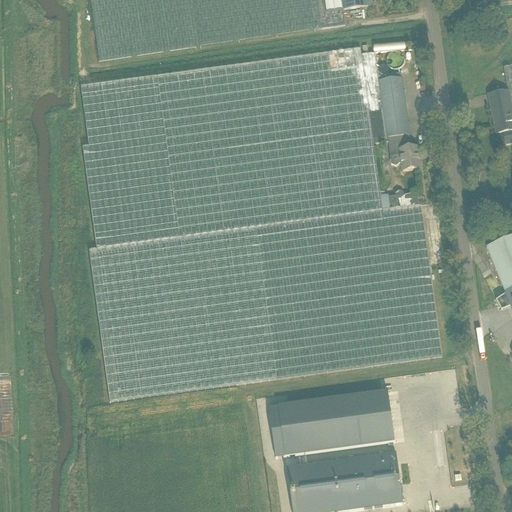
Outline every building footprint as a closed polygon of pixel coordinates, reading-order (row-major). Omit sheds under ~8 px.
[(91,0),(94,16),(101,65),(346,26),(344,11),(367,8),(365,0),(91,0)] [(405,44),(374,45),(374,53),(405,52),(405,44)] [(363,50),(84,88),(92,147),(85,148),(99,250),(91,251),(112,403),(442,358),(421,207),(419,194),(405,196),(405,193),(400,191),(395,194),(395,197),(387,198),(388,211),(383,212),(374,146),(389,144),(388,140),(395,139),(410,136),(402,79),(378,83),(374,55),(363,56),(363,50)] [(508,93),(488,97),(496,135),(503,134),(506,146),(511,144),(511,67),(503,69),(508,93)] [(400,156),(390,157),(391,166),(396,168),(399,165),(402,165),(403,173),(420,170),(417,149),(400,151),(400,156)] [(511,238),(486,249),(505,295),(505,296),(496,302),(502,312),(511,308),(511,310),(511,238)] [(387,393),(269,409),(275,460),(388,445),(393,444),(394,444),(387,393)] [(303,468),(287,470),(292,511),(359,511),(403,506),(396,456),(383,457),(379,458),(353,461),(349,462),(307,468),(303,468)]
